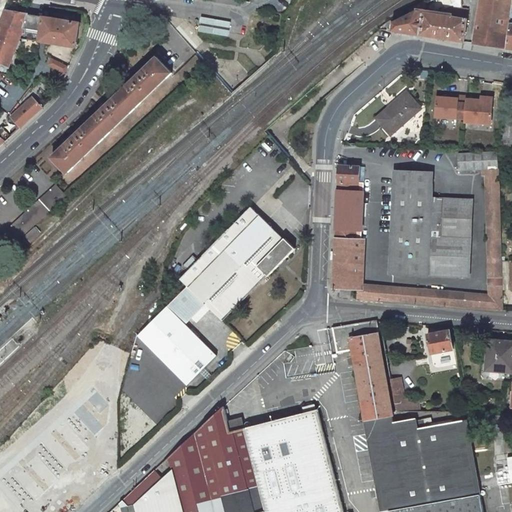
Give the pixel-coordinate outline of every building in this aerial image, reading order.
[(511,0),(479,0),(473,43),(506,48),(510,23),(511,7),(511,0)] [(420,35),(424,13),(426,2),(426,1),(410,9),(412,14),(393,23),(392,31),(420,35)] [(80,22),(7,10),(0,26),(0,62),(10,66),(21,38),(77,47),(80,22)] [(447,11),(446,17),(424,13),(420,35),(463,42),(467,14),(447,11)] [(162,46),(60,146),(75,162),(178,63),(162,46)] [(69,67),(53,57),(49,64),(66,75),(69,67)] [(406,92),(377,119),(391,135),(421,109),(406,92)] [(44,107),(33,96),(11,116),(21,128),(44,107)] [(435,118),(464,121),(465,101),(466,98),(457,97),(457,100),(447,99),(436,98),(435,118)] [(464,121),(463,123),(488,125),(490,105),(481,104),(481,102),(465,101),(464,121)] [(511,119),(505,119),(503,139),(511,139),(511,119)] [(0,146),(12,136),(3,126),(0,128),(0,146)] [(359,167),(339,166),(333,289),(340,290),(340,297),(350,298),(351,290),(357,291),(357,298),(503,311),(497,153),(458,154),(458,171),(481,170),(481,175),(485,176),(488,295),(363,285),(364,239),(361,239),(362,217),(359,217),(359,202),(363,202),(364,184),(359,184),(359,167)] [(89,160),(65,174),(69,181),(93,167),(89,160)] [(395,161),(395,171),(432,172),(433,163),(395,161)] [(432,172),(395,171),(390,274),(468,277),(472,201),(432,199),(432,172)] [(64,193),(55,184),(0,237),(8,245),(64,193)] [(222,318),(294,248),(284,236),(282,238),(258,213),(251,206),(180,279),(185,284),(205,303),(209,307),(221,319),(222,318)] [(511,262),(501,263),(502,290),(511,289),(511,262)] [(138,333),(188,383),(216,355),(185,323),(192,316),(205,303),(185,284),(166,305),(138,333)] [(205,303),(192,316),(196,321),(209,307),(205,303)] [(482,511),(477,479),(465,420),(425,427),(424,419),(415,421),(415,419),(392,423),(391,417),(393,416),(376,321),(333,328),(335,342),(340,341),(342,352),(351,350),(381,511),(482,511)] [(453,350),(449,331),(427,334),(430,354),(453,350)] [(488,354),(487,371),(505,373),(505,371),(511,371),(511,341),(500,340),(499,342),(489,341),(487,354),(488,354)] [(433,354),(434,366),(455,365),(454,352),(433,354)] [(405,400),(401,378),(395,379),(389,380),(395,411),(404,411),(402,401),(405,400)] [(344,511),(317,410),(231,431),(225,406),(168,458),(172,470),(162,478),(155,470),(145,479),(152,488),(134,505),(127,506),(128,511),(344,511)] [(511,456),(491,459),(494,485),(511,483),(511,456)] [(53,511),(59,511),(75,498),(72,496),(53,511)]
